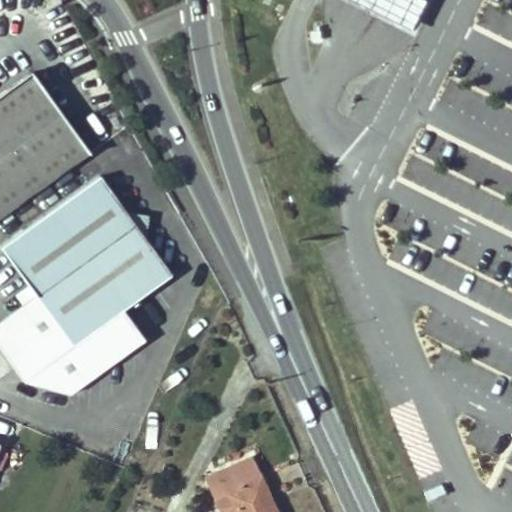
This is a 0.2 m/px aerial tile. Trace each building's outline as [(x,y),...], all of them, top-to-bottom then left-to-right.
[(316,0),(292,0),(289,8),(308,17),(316,0)] [(434,0),(344,0),(369,12),(417,36),(435,0),(434,0)] [(0,218),(86,158),(89,156),(30,73),(0,94),(0,218)] [(86,158),(0,218),(0,241),(98,176),(86,158)] [(143,240),(121,237),(124,213),(98,176),(0,241),(0,244),(34,297),(67,347),(122,309),(170,277),(143,240)] [(124,213),(121,237),(143,240),(147,216),(124,213)] [(67,347),(34,297),(0,320),(0,349),(22,380),(68,393),(143,341),(122,309),(67,347)] [(275,511),(247,456),(217,471),(238,511),(275,511)] [(238,511),(217,471),(201,479),(217,511),(238,511)]
